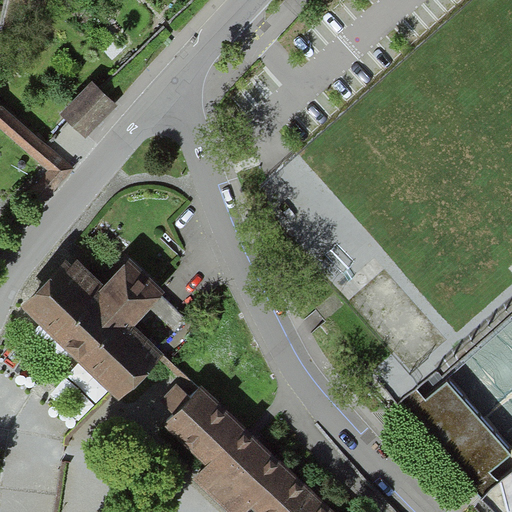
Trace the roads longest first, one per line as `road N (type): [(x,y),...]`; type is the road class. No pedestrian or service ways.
road 1 (residential): [(425,511),(295,366),(238,252),(186,111),(166,91)]
road 2 (residential): [(0,297),(15,267),(166,91)]
road 3 (residential): [(166,91),(251,0)]
